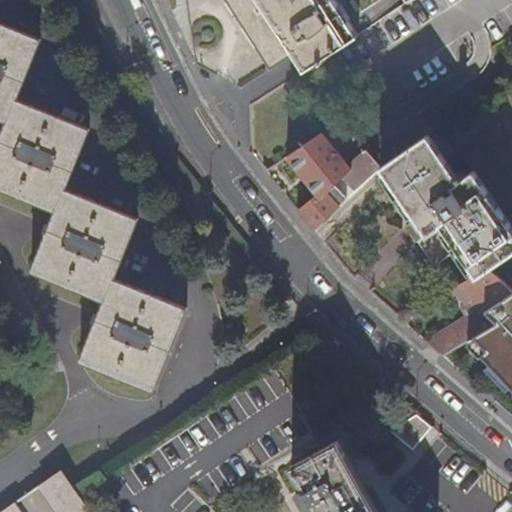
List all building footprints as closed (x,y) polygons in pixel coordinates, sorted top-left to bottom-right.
[(308,70),(339,50),(415,0),(223,0),(271,72),(297,54),(308,70)] [(0,22),(0,118),(7,122),(16,99),(41,39),(0,22)] [(16,99),(7,122),(0,137),(0,188),(55,210),(64,189),(89,129),(16,99)] [(358,137),(347,120),(306,148),(288,160),(273,171),(282,181),(291,175),(288,171),(294,167),(319,196),(298,211),(315,231),(348,200),(348,201),(380,171),(367,151),(350,166),(336,151),(358,137)] [(459,252),(478,280),(490,271),(511,254),(511,226),(475,172),(466,178),(463,175),(459,178),(430,136),(382,168),(429,238),(427,239),(426,242),(425,244),(426,246),(439,265),(459,252)] [(64,189),(55,210),(30,271),(104,300),(113,279),(137,218),(64,189)] [(468,341),(482,333),(497,324),(488,312),(511,295),(511,289),(490,271),(478,280),(474,282),(472,280),(453,290),(468,302),(462,305),(468,316),(433,337),(435,340),(429,344),(443,356),(468,341)] [(113,279),(104,300),(79,360),(152,389),(186,308),(113,279)] [(511,295),(488,312),(497,324),(482,333),(468,341),(511,388),(511,295)] [(378,511),(338,440),(291,466),(303,488),(297,491),(307,508),(313,505),(316,511),(378,511)] [(61,471),(2,511),(89,511),(73,488),(61,471)]
